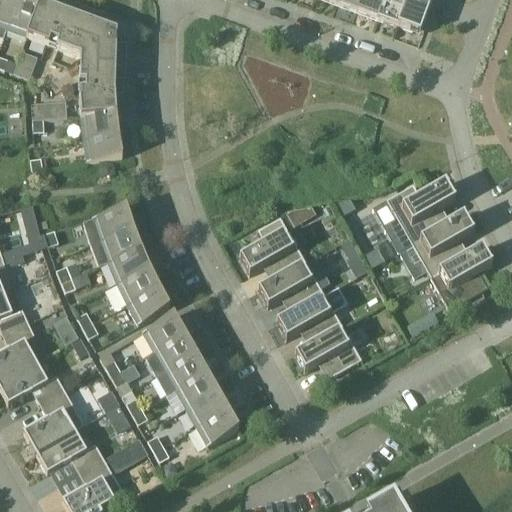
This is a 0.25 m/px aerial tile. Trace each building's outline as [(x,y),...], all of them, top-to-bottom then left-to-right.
[(6,34),(19,1),(17,0),(0,0),(0,41),(3,43),(6,34)] [(357,15),(362,0),(339,0),(336,7),(357,15)] [(377,22),(385,0),(362,0),(357,15),(377,22)] [(397,30),(408,0),(385,0),(377,22),(397,30)] [(408,0),(397,30),(419,38),(433,0),(408,0)] [(19,1),(6,34),(27,41),(39,8),(19,1)] [(57,15),(39,8),(27,41),(80,61),(80,121),(116,118),(115,99),(123,100),(125,31),(60,7),(57,15)] [(29,84),(37,62),(21,56),(13,78),(29,84)] [(0,61),(0,73),(4,75),(8,64),(0,61)] [(33,125),(57,123),(66,123),(65,106),(31,108),(32,125),(33,125)] [(83,145),(118,140),(116,118),(80,121),(83,145)] [(57,123),(33,125),(34,137),(58,135),(57,123)] [(118,140),(83,145),(86,168),(122,162),(118,140)] [(62,144),(62,163),(78,163),(79,145),(62,144)] [(32,176),(43,175),(41,163),(29,164),(32,176)] [(438,235),(438,234),(429,219),(455,205),(445,187),(419,202),(413,189),(386,205),(412,250),(438,235)] [(349,204),(333,207),(340,221),(354,213),(349,204)] [(99,246),(133,234),(126,212),(92,223),(99,246)] [(311,212),(285,216),(294,231),(315,218),(311,212)] [(457,267),(456,266),(448,252),(473,237),(463,220),(438,234),(438,235),(412,250),(430,282),(457,267)] [(283,280),(306,268),(280,222),(257,235),(264,247),(239,262),(249,280),(274,265),(283,280)] [(38,234),(27,236),(30,247),(41,244),(38,234)] [(108,267),(140,254),(133,234),(99,246),(108,267)] [(47,251),(58,248),(54,235),(43,239),(47,251)] [(349,243),(340,248),(348,262),(357,257),(349,243)] [(34,256),(41,253),(45,252),(42,244),(31,247),(34,256)] [(457,267),(430,282),(449,315),(475,300),(466,284),(492,270),(482,252),(456,266),(457,267)] [(117,289),(149,274),(140,254),(108,267),(117,289)] [(0,298),(13,293),(5,272),(0,257),(0,298)] [(301,313),(324,300),(306,268),(283,280),(257,294),(267,312),(293,297),(301,312),(301,313)] [(60,286),(71,282),(66,271),(56,275),(60,286)] [(127,309),(158,293),(149,274),(117,289),(127,309)] [(71,282),(60,286),(65,298),(75,293),(71,282)] [(0,336),(2,340),(28,328),(21,314),(11,319),(3,297),(13,293),(0,298),(0,336)] [(158,293),(127,309),(138,330),(169,313),(158,293)] [(320,345),(342,332),(324,300),(301,313),(301,312),(276,327),(286,344),(311,330),(319,344),(320,345)] [(82,333),(92,328),(86,317),(76,322),(82,333)] [(100,322),(101,333),(115,331),(114,320),(100,322)] [(153,357),(184,339),(173,320),(142,337),(153,357)] [(419,322),(408,329),(414,340),(425,333),(419,322)] [(0,385),(45,361),(32,337),(28,328),(2,340),(8,354),(0,358),(0,385)] [(92,328),(82,333),(88,344),(98,338),(92,328)] [(320,345),(319,344),(294,359),(304,376),(329,362),(338,378),(361,365),(342,332),(320,345)] [(164,376),(195,358),(184,339),(153,357),(164,376)] [(175,394),(206,377),(195,358),(164,376),(175,394)] [(39,410),(64,396),(56,381),(47,386),(36,367),(45,362),(45,361),(0,385),(0,395),(8,409),(32,396),(39,410)] [(110,382),(120,376),(114,365),(104,371),(110,382)] [(123,371),(125,384),(143,381),(141,368),(123,371)] [(120,376),(110,382),(116,392),(126,387),(120,376)] [(185,413),(216,396),(206,377),(175,394),(185,413)] [(140,404),(158,397),(153,381),(134,388),(140,404)] [(35,458),(74,435),(84,430),(64,396),(39,410),(47,423),(23,437),(35,458)] [(196,432),(227,414),(216,396),(185,413),(196,432)] [(132,419),(141,413),(135,403),(126,408),(132,419)] [(141,413),(132,419),(138,430),(147,424),(141,413)] [(227,414),(196,432),(207,452),(238,434),(227,414)] [(78,478),(103,464),(95,449),(85,455),(74,435),(35,458),(47,478),(71,465),(78,478)] [(153,457),(163,451),(157,440),(147,446),(153,457)] [(163,451),(153,457),(159,467),(169,462),(163,451)] [(103,464),(78,478),(86,492),(62,505),(65,511),(101,511),(114,505),(112,502),(122,497),(103,464)] [(165,484),(177,478),(171,466),(159,473),(165,484)] [(403,511),(397,502),(379,511),(403,511)]
